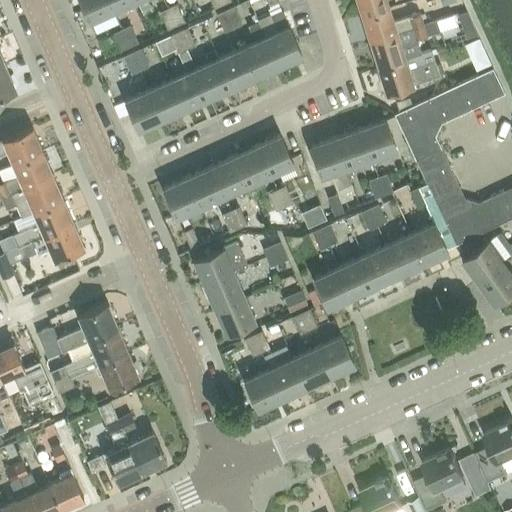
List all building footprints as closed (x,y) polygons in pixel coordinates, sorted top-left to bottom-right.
[(112,9),(108,0),(79,0),(88,20),(112,9)] [(108,0),(112,9),(133,0),(108,0)] [(136,0),(143,14),(151,11),(146,0),(136,0)] [(356,0),(361,15),(388,6),(386,0),(356,0)] [(175,25),(184,21),(176,3),(167,7),(175,25)] [(233,27),(241,23),(233,6),(229,8),(225,10),(233,27)] [(388,6),(361,15),(369,40),(423,24),(419,12),(393,21),(388,6)] [(167,7),(159,11),(167,29),(175,25),(167,7)] [(264,35),(278,65),(302,55),(288,25),(280,8),(269,13),(277,30),(264,35)] [(216,14),(224,31),(233,27),(225,10),(216,14)] [(477,34),(467,10),(457,13),(465,38),(477,34)] [(423,24),(369,40),(377,66),(420,52),(416,38),(440,31),(436,20),(423,24)] [(278,65),(264,35),(257,21),(247,25),(253,40),(241,46),(254,76),(278,65)] [(129,46),(138,42),(130,24),(121,28),(129,46)] [(186,48),(194,44),(186,27),(178,30),(186,48)] [(113,32),(120,49),(129,46),(121,28),(113,32)] [(177,52),(186,48),(178,30),(169,34),(177,52)] [(463,43),(466,51),(480,44),(481,44),(478,37),(463,43)] [(241,46),(217,56),(231,86),(254,76),(241,46)] [(139,69),(148,65),(140,47),(131,51),(139,69)] [(208,60),(194,67),(208,97),(231,86),(217,56),(214,48),(205,52),(208,60)] [(420,52),(377,66),(385,92),(439,75),(431,48),(420,52)] [(123,55),(131,73),(139,69),(131,51),(123,55)] [(0,95),(17,88),(6,63),(0,65),(0,95)] [(479,72),(491,97),(504,91),(492,66),(479,72)] [(194,67),(171,77),(185,107),(208,97),(194,67)] [(479,72),(418,101),(431,126),(437,128),(440,122),(491,97),(479,72)] [(171,77),(148,88),(161,118),(185,107),(171,77)] [(161,118),(148,88),(124,98),(137,128),(161,118)] [(431,126),(418,101),(393,113),(415,158),(440,147),(434,134),(437,128),(431,126)] [(385,118),(359,127),(370,156),(395,147),(385,118)] [(13,162),(43,149),(33,125),(0,138),(0,152),(8,150),(13,162)] [(359,127),(335,135),(345,165),(370,156),(359,127)] [(280,134),(256,145),(269,172),(293,162),(280,134)] [(312,152),(301,155),(315,194),(325,190),(319,174),(345,165),(335,135),(309,144),(312,152)] [(256,145),(233,155),(245,183),(269,172),(256,145)] [(464,197),(440,147),(415,158),(426,182),(443,218),(468,206),(470,199),(464,197)] [(0,182),(0,195),(0,196),(53,173),(43,149),(13,162),(19,175),(0,182)] [(245,183),(233,155),(210,166),(222,194),(245,183)] [(222,194),(210,166),(186,176),(199,204),(222,194)] [(53,173),(0,196),(6,208),(16,203),(21,215),(22,215),(34,210),(63,197),(53,173)] [(376,176),(383,194),(392,191),(386,173),(376,176)] [(162,187),(173,210),(175,215),(199,204),(186,176),(162,187)] [(374,197),(383,194),(376,176),(367,179),(374,197)] [(455,243),(443,218),(426,182),(409,190),(416,207),(425,203),(433,221),(409,232),(423,261),(447,250),(446,247),(455,243)] [(276,188),(284,206),(292,202),(284,184),(276,188)] [(511,184),(478,201),(470,199),(468,206),(443,218),(455,243),(511,215),(511,184)] [(275,210),(284,206),(276,188),(267,192),(275,210)] [(327,195),(333,214),(343,211),(336,192),(327,195)] [(12,233),(0,238),(6,250),(20,244),(74,221),(73,221),(63,197),(34,210),(39,222),(17,231),(12,233)] [(377,203),(368,207),(376,224),(385,220),(377,203)] [(299,213),(306,228),(325,220),(318,205),(299,213)] [(237,206),(229,209),(238,227),(245,224),(237,206)] [(368,228),(376,224),(368,207),(360,211),(368,228)] [(229,210),(221,213),(229,231),(238,227),(229,210)] [(74,221),(20,244),(25,255),(49,245),(54,258),(84,245),(74,221)] [(329,222),(320,226),(328,244),(336,240),(329,222)] [(319,248),(328,244),(320,226),(311,230),(319,248)] [(191,227),(182,231),(190,248),(199,244),(193,230),(191,227)] [(423,261),(409,232),(385,243),(399,272),(423,261)] [(236,239),(193,258),(204,283),(233,270),(247,264),(236,239)] [(476,280),(502,261),(487,239),(461,258),(476,280)] [(280,240),(262,248),(265,256),(283,249),(280,240)] [(385,243),(361,254),(375,283),(399,272),(385,243)] [(283,249),(266,256),(269,265),(287,258),(283,249)] [(13,272),(4,251),(0,252),(0,272),(2,277),(13,272)] [(361,254),(338,265),(351,294),(375,283),(361,254)] [(511,286),(511,274),(502,261),(476,280),(492,301),(511,286)] [(347,296),(351,294),(338,265),(313,276),(326,305),(347,296)] [(233,270),(204,283),(214,307),(243,294),(233,270)] [(286,305),(304,298),(300,289),(283,296),(286,305)] [(254,319),(243,294),(214,307),(225,331),(254,319)] [(87,338),(117,325),(107,301),(77,314),(82,326),(57,336),(52,325),(36,331),(47,356),(66,348),(88,339),(87,338)] [(317,325),(309,308),(292,315),(300,333),(317,325)] [(63,365),(49,371),(53,381),(68,374),(97,362),(127,349),(117,325),(87,338),(88,339),(66,348),(72,361),(63,364),(63,365)] [(269,347),(261,330),(244,337),(252,355),(269,347)] [(316,344),(329,373),(354,362),(340,333),(316,344)] [(0,374),(1,377),(12,372),(19,388),(23,386),(28,399),(52,388),(39,359),(24,366),(13,341),(2,346),(0,345),(0,374)] [(316,344),(292,355),(305,385),(329,373),(316,344)] [(138,373),(127,349),(97,362),(108,386),(138,373)] [(305,385),(292,355),(267,367),(281,396),(305,385)] [(281,396),(267,367),(243,378),(257,407),(281,396)] [(0,374),(0,397),(9,393),(1,377),(0,374)] [(72,384),(68,374),(53,381),(57,391),(72,384)] [(110,400),(97,405),(105,422),(110,420),(118,417),(110,400)] [(130,411),(118,417),(123,429),(135,424),(130,411)] [(71,447),(82,442),(71,415),(61,419),(71,447)] [(142,470),(128,440),(123,429),(118,417),(110,420),(105,422),(116,446),(104,452),(118,481),(142,470)] [(474,451),(487,480),(507,471),(502,459),(511,453),(511,419),(483,431),(489,444),(474,451)] [(153,429),(128,440),(142,470),(166,459),(153,429)] [(11,441),(3,444),(5,449),(7,448),(10,456),(17,453),(11,441)] [(56,461),(65,457),(58,442),(49,447),(56,461)] [(448,498),(442,485),(464,475),(450,446),(422,459),(428,471),(412,479),(426,508),(448,498)] [(5,449),(0,450),(0,458),(4,467),(18,496),(4,503),(8,511),(35,511),(13,463),(10,456),(7,448),(5,449)] [(474,451),(459,458),(476,496),(491,489),(487,480),(474,451)] [(13,463),(35,511),(48,511),(60,506),(49,482),(38,487),(37,487),(30,472),(28,473),(22,459),(20,460),(13,463)] [(62,476),(49,482),(60,506),(83,496),(70,468),(60,472),(62,476)] [(361,487),(367,500),(350,508),(351,511),(384,511),(402,504),(388,474),(361,487)] [(406,501),(411,511),(426,511),(419,495),(406,501)] [(0,511),(8,511),(4,503),(0,504),(0,511)]
